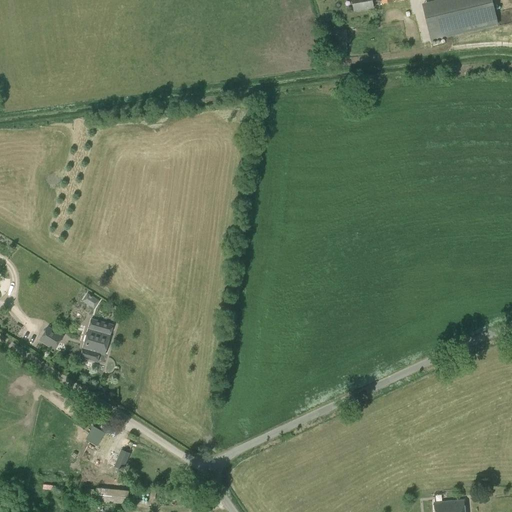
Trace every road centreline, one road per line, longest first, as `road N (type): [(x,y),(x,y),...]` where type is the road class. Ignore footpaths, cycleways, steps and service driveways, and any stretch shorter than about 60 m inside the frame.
road 1 (unclassified): [(206,468),(468,344),(511,331)]
road 2 (unclassified): [(206,468),(0,335)]
